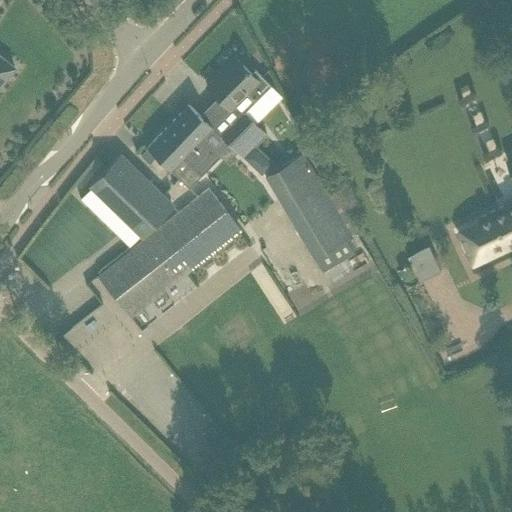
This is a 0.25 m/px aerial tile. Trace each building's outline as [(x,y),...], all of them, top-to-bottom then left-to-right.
[(0,83),(14,67),(0,55),(0,83)] [(206,85),(220,99),(229,108),(245,92),(254,101),(270,85),(254,69),(250,73),(235,57),(206,85)] [(155,155),(188,187),(213,161),(194,143),(211,126),(188,104),(146,147),(155,155)] [(240,109),(228,121),(254,146),(266,134),(240,109)] [(254,146),(228,121),(218,132),(243,157),(254,146)] [(311,145),(305,148),(318,172),(324,169),(311,145)] [(146,147),(139,154),(148,162),(155,155),(146,147)] [(264,175),(313,257),(349,235),(301,154),(264,175)] [(90,186),(104,200),(141,237),(172,205),(120,155),(90,186)] [(97,275),(130,316),(145,304),(239,230),(219,202),(208,188),(113,263),(97,275)] [(511,201),(478,217),(480,221),(457,231),(473,264),(511,245),(511,201)] [(409,254),(421,280),(442,270),(430,245),(409,254)]
